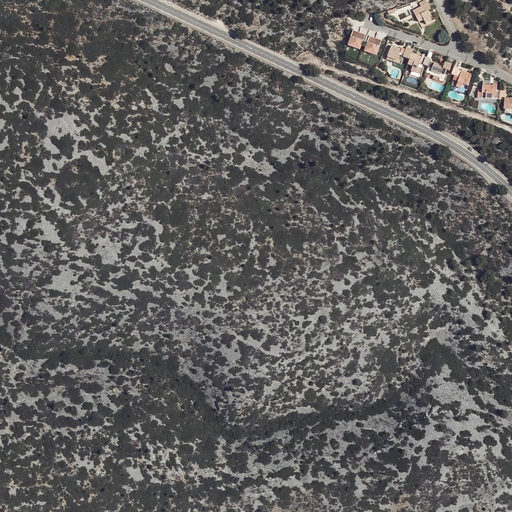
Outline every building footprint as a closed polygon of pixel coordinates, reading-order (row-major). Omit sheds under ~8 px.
[(427,12),(429,10),(431,9),(428,3),(428,4),(426,0),(419,4),(421,7),(413,11),(419,22),(424,20),(426,24),(436,19),(433,14),(431,15),(429,16),(427,12)] [(362,52),(362,53),(377,58),(382,41),(352,32),(348,48),(362,52)] [(412,53),(413,50),(406,48),(406,49),(402,48),(401,50),(391,46),(386,60),(391,61),(392,58),(398,60),(398,59),(400,55),(400,53),(404,54),(403,56),(410,59),(412,53)] [(422,57),(412,53),(410,59),(408,64),(413,66),(411,71),(416,73),(421,75),(424,69),(418,67),(420,63),(422,57)] [(432,67),(428,66),(426,73),(434,76),(439,78),(438,81),(445,83),(447,75),(445,75),(447,70),(452,72),(454,69),(451,68),(452,64),(445,62),(444,66),(443,68),(437,66),(438,64),(434,62),(432,67)] [(459,69),(454,67),(454,69),(452,72),(451,75),(459,78),(458,81),(453,80),(451,85),(461,89),(463,84),(468,85),(472,75),(458,70),(459,69)] [(500,99),(501,90),(496,89),(497,84),(493,84),(493,86),(483,85),(482,93),(478,92),(477,98),(482,98),(492,99),(500,99)] [(506,90),(501,90),(500,99),(505,100),(504,108),(511,109),(511,99),(505,98),(506,90)]
